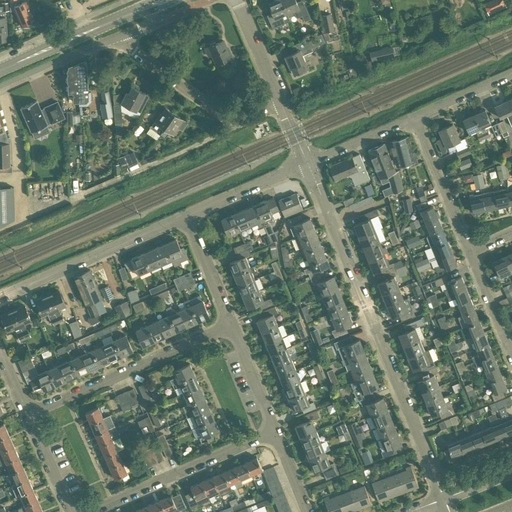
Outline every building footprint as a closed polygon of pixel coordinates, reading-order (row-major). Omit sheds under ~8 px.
[(287,14),(280,0),(274,0),(267,3),(271,13),(266,16),(272,29),(284,24),(281,17),(287,14)] [(280,0),(287,14),(293,12),(296,19),(301,17),(304,23),(311,20),(302,0),(297,2),(295,0),(280,0)] [(338,0),(340,9),(351,8),(348,0),(338,0)] [(491,0),(497,11),(506,7),(502,0),(491,0)] [(12,7),(21,26),(34,21),(25,1),(12,7)] [(2,11),(10,11),(9,2),(1,3),(2,11)] [(321,16),(324,32),(334,30),(331,14),(321,16)] [(322,33),(308,39),(313,50),(325,45),(322,33)] [(290,69),(306,62),(303,55),(313,51),(308,39),(291,46),(294,53),(284,57),(289,69),(290,69)] [(211,54),(216,64),(226,59),(228,64),(234,62),(230,52),(228,53),(223,41),(216,44),(215,43),(210,45),(210,46),(205,48),(208,55),(211,54)] [(393,48),(393,47),(377,51),(378,58),(394,55),(393,48)] [(83,60),(77,63),(79,100),(83,100),(83,92),(87,92),(86,62),(87,62),(84,60),(83,60)] [(309,69),(306,62),(290,69),(293,76),(309,69)] [(68,66),(66,69),(67,70),(68,96),(73,96),(73,102),(78,102),(78,100),(79,100),(77,63),(68,67),(68,66)] [(356,71),(355,71),(354,68),(349,69),(351,72),(349,73),(350,78),(358,75),(356,71)] [(238,73),(229,81),(237,90),(246,82),(238,73)] [(141,106),(139,105),(141,101),(145,103),(149,96),(145,94),(131,87),(127,95),(125,94),(120,104),(135,112),(136,111),(138,112),(141,106)] [(291,90),(297,103),(303,101),(298,87),(291,90)] [(102,118),(112,116),(107,91),(100,93),(102,104),(99,104),(102,118)] [(64,118),(57,102),(44,108),(44,109),(41,110),(37,101),(21,108),(31,132),(47,125),(47,124),(51,123),(51,124),(64,118)] [(511,113),(506,101),(494,106),(499,118),(511,113)] [(122,123),(121,111),(120,104),(113,105),(115,123),(122,123)] [(158,134),(172,113),(165,108),(161,114),(160,113),(154,122),(155,123),(151,129),(158,134)] [(473,115),(484,139),(489,136),(484,126),(490,123),(484,110),(473,115)] [(5,132),(3,124),(0,112),(0,144),(9,144),(5,132)] [(182,119),(172,113),(158,134),(165,139),(169,132),(173,135),(179,127),(182,130),(187,123),(182,120),(182,119)] [(484,139),(473,115),(462,120),(468,133),(473,131),(478,141),(484,139)] [(502,121),(496,124),(501,133),(507,131),(502,121)] [(501,133),(496,124),(491,126),(495,136),(501,133)] [(468,149),(464,138),(459,141),(452,125),(439,130),(442,137),(436,140),(442,154),(445,152),(446,146),(454,143),(457,151),(456,152),(458,158),(470,153),(468,149)] [(464,138),(468,149),(475,146),(474,143),(470,134),(464,137),(464,138)] [(398,139),(405,164),(413,162),(414,165),(418,164),(416,158),(417,158),(415,151),(411,153),(407,137),(398,139)] [(405,164),(398,139),(390,141),(396,167),(401,166),(402,169),(406,167),(405,164)] [(9,169),(9,144),(0,144),(0,173),(6,173),(6,169),(9,169)] [(388,179),(392,194),(403,191),(398,171),(396,172),(384,144),(376,147),(388,175),(387,175),(388,179)] [(376,147),(368,150),(380,179),(387,175),(388,175),(376,147)] [(145,160),(146,162),(157,157),(154,151),(143,155),(144,157),(145,160)] [(119,158),(123,168),(138,162),(133,152),(119,158)] [(329,166),(335,180),(347,175),(351,177),(355,186),(370,180),(359,154),(351,157),(329,166)] [(458,163),(461,169),(471,165),(469,158),(458,163)] [(501,173),(505,172),(504,165),(496,166),(497,172),(501,171),(501,173)] [(506,177),(505,172),(501,173),(501,171),(497,172),(499,179),(506,177)] [(483,187),(482,182),(478,182),(478,181),(474,182),(475,189),(483,187)] [(370,184),(364,186),(368,196),(374,194),(370,184)] [(0,225),(14,219),(13,187),(0,187),(0,225)] [(509,204),(506,189),(494,191),(497,207),(509,204)] [(420,200),(426,198),(423,190),(417,192),(419,195),(420,200)] [(497,207),(494,191),(481,194),(485,210),(497,207)] [(296,194),(285,199),(278,201),(285,216),(302,209),(296,194)] [(485,210),(481,194),(469,197),(472,213),(473,213),(473,212),(485,210)] [(360,200),(362,206),(374,202),(371,196),(360,200)] [(265,200),(253,205),(263,227),(269,225),(268,223),(276,220),(274,215),(276,215),(275,212),(279,211),(273,197),(265,201),(265,200)] [(412,211),(411,207),(409,197),(402,198),(406,213),(412,211)] [(428,207),(425,201),(416,205),(418,210),(428,207)] [(263,227),(253,205),(243,210),(250,226),(256,223),(259,229),(263,227)] [(426,223),(437,219),(432,207),(433,207),(421,212),(426,223)] [(376,209),(372,211),(359,217),(361,222),(354,225),(354,226),(359,237),(375,231),(370,220),(379,216),(376,209)] [(250,226),(243,210),(232,214),(239,231),(250,226)] [(239,231),(232,214),(221,219),(228,235),(239,231)] [(294,238),(314,230),(309,219),(310,219),(309,219),(302,221),(300,216),(287,221),(289,227),(294,238)] [(417,219),(409,223),(411,230),(420,226),(417,219)] [(437,219),(426,223),(430,234),(442,230),(437,219)] [(319,242),(314,230),(294,238),(299,250),(302,248),(319,242)] [(442,230),(430,234),(426,236),(431,247),(446,241),(442,230)] [(380,242),(375,231),(359,237),(363,249),(380,242)] [(390,239),(396,236),(393,231),(388,233),(390,239)] [(274,232),(268,235),(271,243),(277,241),(274,232)] [(271,243),(268,235),(263,237),(266,245),(271,243)] [(396,236),(390,239),(392,245),(398,242),(396,236)] [(418,236),(413,237),(415,241),(412,242),(414,245),(421,243),(418,236)] [(415,241),(413,237),(406,240),(409,247),(414,245),(412,242),(415,241)] [(164,244),(172,260),(174,266),(175,266),(174,265),(188,259),(183,248),(180,249),(176,239),(164,244)] [(451,253),(446,241),(431,247),(435,259),(451,253)] [(319,242),(302,248),(307,260),(324,254),(319,242)] [(380,242),(363,249),(368,260),(384,254),(388,252),(385,247),(382,248),(380,242)] [(172,260),(164,244),(153,249),(161,265),(172,260)] [(234,254),(246,249),(244,244),(232,249),(234,254)] [(161,265),(153,249),(142,254),(150,270),(161,265)] [(229,265),(233,275),(249,268),(245,258),(249,256),(247,252),(246,249),(234,254),(237,260),(229,263),(229,265)] [(451,253),(435,259),(438,266),(435,268),(437,273),(456,265),(456,264),(451,253)] [(142,254),(131,259),(124,262),(128,273),(136,269),(139,275),(150,270),(142,254)] [(328,265),(324,254),(307,260),(312,272),(308,273),(310,279),(323,274),(321,268),(328,265),(328,264),(328,265)] [(384,254),(368,260),(373,272),(372,272),(373,272),(380,269),(382,275),(400,268),(400,267),(399,267),(397,263),(394,264),(393,264),(389,265),(384,254)] [(509,268),(504,257),(493,262),(492,262),(497,273),(509,268)] [(427,259),(423,261),(424,264),(422,265),(423,269),(430,266),(427,259)] [(274,272),(279,270),(276,261),(271,263),(274,272)] [(424,264),(423,261),(416,264),(418,270),(423,269),(422,265),(424,264)] [(249,268),(233,275),(238,286),(253,279),(251,273),(254,271),(252,267),(249,268)] [(384,280),(377,284),(378,284),(382,295),(398,288),(394,277),(402,274),(400,268),(382,275),(384,280)] [(82,273),(98,313),(104,311),(99,299),(101,298),(89,270),(82,273)] [(279,270),(274,272),(270,274),(272,277),(273,276),(274,279),(277,278),(277,279),(282,277),(279,270)] [(428,280),(425,270),(419,273),(423,282),(428,280)] [(181,283),(193,278),(190,271),(178,277),(181,283)] [(98,313),(82,273),(74,277),(85,305),(90,316),(98,313)] [(326,279),(323,274),(310,279),(312,285),(317,283),(322,295),(337,288),(333,277),(333,276),(326,279)] [(466,288),(461,276),(444,283),(447,289),(444,290),(447,296),(466,288)] [(181,283),(178,277),(172,279),(175,286),(181,283)] [(193,278),(181,283),(184,289),(195,284),(193,278)] [(253,279),(238,286),(242,297),(258,290),(253,279)] [(421,286),(423,292),(437,287),(434,280),(421,286)] [(505,294),(511,291),(511,282),(502,287),(505,294)] [(156,286),(158,291),(167,287),(164,283),(156,286)] [(184,289),(181,283),(175,286),(178,292),(184,289)] [(415,295),(421,293),(418,285),(412,288),(415,295)] [(342,300),(337,288),(322,295),(326,306),(342,300)] [(398,288),(382,295),(383,296),(380,297),(382,302),(385,301),(387,307),(403,300),(398,288)] [(466,288),(447,296),(446,296),(448,301),(455,298),(458,304),(470,299),(466,288)] [(136,289),(133,290),(127,292),(131,303),(139,299),(136,289)] [(167,290),(159,294),(161,299),(169,295),(167,290)] [(262,301),(258,290),(242,297),(247,307),(246,307),(247,308),(259,304),(261,309),(261,310),(273,305),(272,304),(273,304),(270,298),(262,301)] [(47,296),(59,323),(64,321),(62,315),(61,315),(60,312),(59,309),(65,306),(59,291),(47,296)] [(161,299),(159,294),(151,297),(154,302),(161,299)] [(427,303),(437,299),(435,294),(426,298),(427,303)] [(59,323),(47,296),(35,301),(42,316),(48,314),(49,314),(47,315),(50,322),(52,323),(53,325),(59,323)] [(437,299),(427,303),(428,304),(430,309),(432,308),(439,305),(437,299)] [(475,310),(470,299),(458,304),(462,315),(475,310)] [(197,322),(190,306),(188,300),(183,302),(185,308),(179,311),(186,327),(197,322)] [(342,300),(326,306),(328,311),(327,314),(323,315),(325,320),(331,318),(347,311),(342,300)] [(408,312),(403,300),(387,307),(392,318),(391,318),(399,315),(401,322),(414,316),(412,310),(408,312)] [(137,303),(140,311),(145,309),(142,301),(137,303)] [(197,322),(208,317),(209,317),(202,301),(190,306),(197,322)] [(131,313),(126,302),(114,307),(119,319),(131,313)] [(13,310),(20,328),(25,326),(24,324),(31,321),(24,305),(13,310)] [(303,315),(309,312),(306,305),(301,308),(303,315)] [(262,312),(265,318),(256,321),(257,322),(261,332),(278,326),(273,314),(277,313),(275,307),(262,312)] [(20,328),(13,310),(1,315),(8,331),(14,328),(15,330),(20,328)] [(475,310),(462,315),(457,317),(462,328),(467,326),(479,321),(475,310)] [(186,327),(179,311),(169,316),(176,332),(186,327)] [(347,311),(331,318),(336,330),(332,331),(334,337),(347,332),(345,326),(352,323),(352,322),(347,311)] [(309,312),(303,315),(306,322),(312,319),(309,312)] [(176,332),(169,316),(158,321),(165,337),(176,332)] [(439,324),(446,322),(444,316),(437,319),(439,324)] [(403,347),(419,340),(415,328),(424,325),(421,319),(403,326),(406,332),(398,335),(399,335),(403,347)] [(298,330),(303,328),(300,320),(295,322),(298,330)] [(76,321),(69,324),(74,338),(82,335),(76,321)] [(165,337),(158,321),(147,325),(154,341),(165,337)] [(484,332),(479,321),(467,326),(471,337),(484,332)] [(108,327),(110,332),(118,328),(116,323),(108,327)] [(154,341),(147,325),(136,330),(143,347),(144,346),(154,341)] [(278,326),(261,332),(266,343),(282,337),(278,326)] [(110,332),(108,327),(97,332),(99,336),(110,332)] [(306,336),(303,328),(298,330),(301,338),(306,336)] [(22,331),(25,339),(31,337),(27,329),(22,331)] [(25,339),(22,331),(17,334),(20,341),(25,339)] [(97,332),(86,336),(88,341),(99,336),(97,332)] [(484,332),(471,337),(476,348),(488,343),(484,332)] [(114,340),(121,356),(131,352),(133,351),(125,335),(114,340)] [(88,341),(86,336),(78,340),(81,345),(88,341)] [(282,337),(266,343),(270,355),(287,348),(282,337)] [(351,343),(349,337),(336,342),(338,348),(343,360),(363,352),(359,341),(359,340),(351,343)] [(433,339),(436,347),(444,343),(442,338),(440,339),(439,337),(433,339)] [(448,347),(455,344),(453,339),(446,341),(448,347)] [(114,340),(103,345),(110,361),(121,356),(114,340)] [(424,352),(419,340),(403,347),(408,358),(424,352)] [(310,352),(315,350),(311,342),(307,344),(310,352)] [(64,346),(66,351),(74,347),(72,343),(64,346)] [(488,343),(476,348),(478,354),(471,357),(473,362),(474,362),(493,355),(488,343)] [(457,349),(455,344),(448,347),(450,352),(457,349)] [(110,361),(103,345),(92,350),(99,366),(110,361)] [(66,351),(64,346),(56,350),(59,354),(66,351)] [(287,348),(270,355),(275,366),(291,359),(287,348)] [(51,355),(49,350),(41,353),(43,358),(51,355)] [(92,350),(81,355),(89,371),(99,366),(92,350)] [(315,350),(310,352),(313,359),(318,357),(315,350)] [(424,352),(408,358),(413,369),(412,369),(413,370),(420,367),(422,373),(435,367),(428,350),(424,352)] [(363,352),(343,360),(341,361),(343,366),(349,363),(352,370),(368,363),(363,352)] [(89,371),(81,355),(70,360),(78,376),(89,371)] [(493,355),(474,362),(476,367),(482,364),(485,371),(497,366),(493,355)] [(20,367),(32,361),(30,356),(17,361),(20,367)] [(291,359),(275,366),(279,377),(295,370),(291,359)] [(78,376),(70,360),(59,365),(67,381),(78,376)] [(32,361),(20,367),(22,372),(34,367),(32,361)] [(457,369),(464,366),(462,361),(455,363),(457,369)] [(368,363),(352,370),(357,381),(372,375),(368,363)] [(178,383),(195,375),(190,364),(173,371),(176,378),(170,380),(172,384),(178,382),(178,383)] [(59,365),(48,370),(56,386),(67,381),(59,365)] [(316,375),(321,373),(318,365),(313,367),(316,375)] [(466,372),(464,366),(457,369),(459,374),(466,372)] [(502,377),(497,366),(485,371),(489,382),(502,377)] [(34,367),(22,372),(25,378),(37,372),(34,367)] [(435,367),(422,373),(424,378),(417,381),(417,382),(418,381),(422,393),(438,386),(433,375),(438,373),(435,367)] [(329,378),(335,376),(332,369),(326,371),(329,378)] [(37,372),(25,378),(27,384),(30,382),(34,390),(42,386),(45,391),(46,390),(56,386),(48,370),(38,374),(37,372)] [(300,381),(295,370),(279,377),(284,388),(300,381)] [(321,373),(316,375),(319,383),(324,381),(321,373)] [(178,382),(172,384),(174,390),(175,389),(178,395),(183,393),(200,386),(195,375),(178,383),(178,382)] [(372,375),(357,381),(359,387),(353,390),(357,401),(372,395),(370,390),(377,387),(377,386),(372,375)] [(338,383),(335,376),(329,378),(332,385),(338,383)] [(506,388),(502,377),(489,382),(494,393),(490,394),(493,401),(504,397),(501,390),(506,388)] [(300,381),(284,388),(284,389),(281,390),(284,395),(286,394),(288,399),(304,393),(300,381)] [(454,393),(460,391),(457,383),(452,386),(454,393)] [(466,391),(473,388),(471,383),(464,386),(466,391)] [(142,398),(149,395),(144,384),(137,387),(142,398)] [(200,386),(183,393),(188,404),(205,397),(200,386)] [(443,398),(438,386),(422,393),(427,405),(443,398)] [(132,388),(127,391),(134,407),(140,404),(132,388)] [(475,394),(473,388),(466,391),(468,397),(475,394)] [(134,407),(127,391),(121,393),(128,409),(134,407)] [(128,409),(121,393),(115,396),(122,412),(128,409)] [(303,413),(315,408),(313,402),(309,403),(304,393),(288,399),(292,409),(293,410),(301,407),(303,413)] [(149,395),(142,398),(145,404),(151,401),(149,395)] [(372,395),(357,401),(359,407),(362,406),(366,404),(371,416),(387,410),(382,398),(375,401),(372,395)] [(209,408),(205,397),(188,404),(193,415),(209,408)] [(495,403),(498,409),(511,403),(511,402),(510,397),(495,403)] [(443,398),(427,405),(431,416),(431,417),(439,414),(441,419),(454,414),(449,402),(445,404),(443,398)] [(498,409),(495,403),(489,405),(492,412),(498,409)] [(90,424),(103,418),(98,407),(85,413),(90,424)] [(209,408),(193,415),(186,418),(191,429),(198,426),(214,419),(209,408)] [(478,409),(473,412),(475,418),(481,416),(478,409)] [(153,420),(158,418),(154,410),(149,412),(153,420)] [(391,421),(387,410),(371,416),(375,428),(391,421)] [(317,411),(304,416),(307,421),(295,426),(295,428),(296,428),(300,438),(316,431),(311,420),(319,417),(317,411)] [(475,418),(473,412),(467,414),(470,421),(475,418)] [(143,426),(151,422),(147,413),(142,416),(143,419),(140,420),(142,426),(143,426)] [(449,418),(452,425),(458,423),(455,416),(449,418)] [(108,429),(103,418),(90,424),(95,435),(108,429)] [(161,425),(158,418),(153,420),(156,427),(161,425)] [(452,425),(449,418),(438,423),(441,430),(447,427),(452,425)] [(511,418),(503,422),(507,435),(511,432),(511,418)] [(219,430),(214,419),(198,426),(202,436),(199,437),(202,444),(214,438),(212,433),(219,430)] [(503,422),(502,421),(503,421),(501,419),(497,420),(496,420),(490,422),(491,426),(492,427),(497,439),(507,435),(503,422)] [(391,421),(375,428),(380,439),(396,433),(391,421)] [(151,422),(143,426),(146,433),(154,430),(151,422)] [(0,438),(8,434),(3,423),(0,424),(0,438)] [(343,433),(348,431),(345,423),(340,425),(343,433)] [(353,437),(359,434),(356,427),(350,429),(353,437)] [(497,439),(492,427),(481,431),(485,444),(497,439)] [(113,440),(108,429),(95,435),(99,446),(113,440)] [(316,431),(300,438),(304,449),(321,442),(316,431)] [(351,439),(348,431),(343,433),(346,441),(351,439)] [(481,431),(469,436),(474,448),(485,444),(481,431)] [(396,433),(380,439),(385,451),(381,453),(383,458),(396,453),(394,447),(401,445),(401,444),(396,433)] [(13,445),(8,434),(0,438),(0,450),(0,451),(13,445)] [(160,444),(166,441),(163,434),(157,437),(160,444)] [(362,441),(359,434),(353,437),(355,443),(362,441)] [(469,436),(458,441),(463,453),(474,448),(469,436)] [(113,440),(99,446),(104,457),(118,451),(113,440)] [(166,441),(160,444),(167,459),(173,456),(166,441)] [(463,453),(458,441),(447,445),(449,449),(443,451),(447,460),(452,457),(463,453)] [(325,453),(321,442),(304,449),(309,460),(325,453)] [(13,445),(0,451),(5,462),(18,456),(13,445)] [(158,445),(146,450),(148,455),(154,452),(160,450),(158,445)] [(160,450),(154,452),(159,463),(164,461),(160,450)] [(361,451),(363,462),(370,461),(368,450),(361,451)] [(123,462),(118,451),(104,457),(109,468),(123,462)] [(154,452),(148,455),(153,466),(159,463),(154,452)] [(329,464),(325,453),(309,460),(313,470),(313,471),(321,468),(323,474),(336,469),(333,463),(332,462),(329,464)] [(148,455),(142,457),(147,468),(148,468),(153,466),(148,455)] [(23,468),(18,456),(5,462),(10,473),(23,468)] [(245,462),(251,475),(262,470),(256,457),(245,462)] [(128,473),(123,462),(109,468),(114,479),(128,473)] [(245,462),(234,467),(240,480),(251,475),(245,462)] [(264,477),(276,472),(273,466),(262,471),(264,477)] [(398,473),(405,491),(419,486),(411,466),(405,468),(406,470),(398,473)] [(234,467),(223,472),(229,485),(234,482),(237,488),(242,485),(240,480),(234,467)] [(28,479),(23,468),(10,473),(15,484),(28,479)] [(338,475),(336,469),(323,474),(326,480),(338,475)] [(229,485),(223,472),(212,477),(218,490),(229,485)] [(276,472),(264,477),(267,482),(278,478),(276,472)] [(398,473),(384,478),(391,496),(405,491),(398,473)] [(218,490),(212,477),(201,482),(207,495),(218,490)] [(278,478),(267,482),(269,488),(280,483),(278,478)] [(391,496),(384,478),(371,483),(378,502),(391,496)] [(28,479),(15,484),(20,495),(33,490),(28,479)] [(193,493),(186,497),(190,505),(197,502),(196,499),(207,495),(201,482),(190,487),(193,493)] [(280,483),(269,488),(271,493),(282,489),(280,483)] [(351,491),(358,509),(371,504),(364,485),(351,491)] [(284,494),(282,489),(271,493),(273,499),(284,494)] [(38,501),(33,490),(20,495),(24,506),(38,501)] [(349,511),(358,509),(351,491),(337,496),(343,511),(349,511)] [(284,494),(273,499),(275,504),(287,500),(284,494)] [(159,500),(164,511),(178,511),(179,511),(178,508),(185,504),(183,500),(182,500),(175,504),(171,495),(159,500)] [(239,503),(240,508),(246,505),(244,501),(242,496),(237,499),(239,503)] [(343,511),(337,496),(330,498),(329,496),(323,498),(327,511),(343,511)] [(164,511),(159,500),(148,505),(151,511),(164,511)] [(287,500),(275,504),(277,510),(289,505),(287,500)] [(42,511),(38,501),(24,506),(18,509),(19,511),(25,511),(27,511),(26,511),(42,511)]
